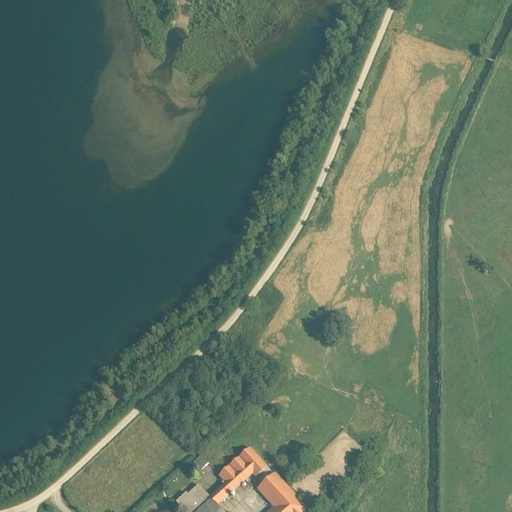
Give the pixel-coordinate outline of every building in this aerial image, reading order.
[(272,469),(253,448),(220,478),(227,485),(212,499),(214,502),(220,508),(255,477),(258,481),(272,469)] [(201,470),(209,464),(204,457),(196,463),(201,470)] [(279,475),(261,491),(279,511),(278,511),(311,511),(312,511),(279,475)] [(188,495),(178,504),(184,511),(203,511),(214,502),(212,499),(202,488),(191,497),(188,495)] [(203,511),(223,511),(220,508),(214,502),(203,511)]
